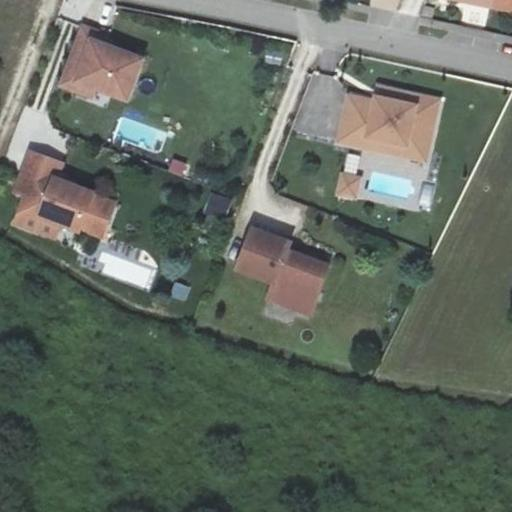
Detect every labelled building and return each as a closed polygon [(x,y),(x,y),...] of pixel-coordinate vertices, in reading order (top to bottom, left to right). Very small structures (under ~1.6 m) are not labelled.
[(100,29),(84,23),(63,80),(78,86),(82,77),(99,84),(131,95),(145,56),(114,43),(97,37),(98,33),(100,29)] [(98,33),(97,37),(114,43),(115,39),(98,33)] [(82,77),(78,86),(96,92),(99,84),(82,77)] [(380,89),(378,99),(416,108),(418,98),(380,89)] [(416,108),(378,99),(377,104),(350,97),(339,142),(369,149),(372,138),(428,151),(439,103),(418,98),(416,108)] [(428,151),(372,138),(369,149),(425,163),(428,151)] [(61,159),(31,147),(16,187),(26,191),(18,210),(37,218),(40,211),(59,219),(78,226),(78,224),(101,233),(113,201),(91,192),(92,190),(66,179),(64,182),(53,178),(61,159)] [(342,171),(339,190),(359,194),(362,175),(342,171)] [(205,213),(226,220),(233,198),(213,191),(205,213)] [(37,218),(18,210),(15,218),(53,233),(59,219),(40,211),(37,218)] [(252,229),(237,267),(274,281),(270,291),(311,307),(326,267),(286,251),(289,243),(252,229)] [(311,307),(270,291),(268,297),(308,313),(311,307)]
